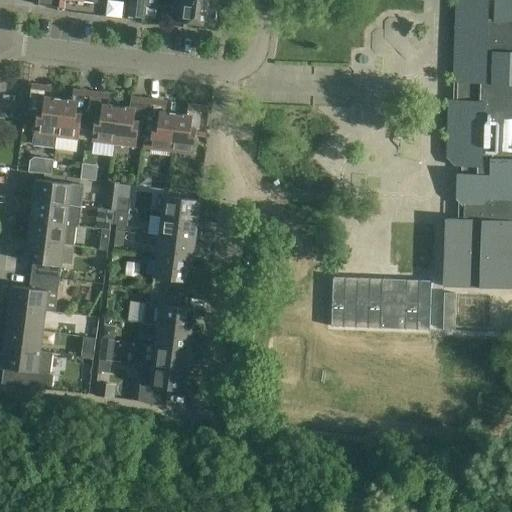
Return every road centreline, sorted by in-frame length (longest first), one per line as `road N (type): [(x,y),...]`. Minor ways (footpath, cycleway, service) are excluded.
road 1 (residential): [(202,416),(230,213),(219,138),(232,75)]
road 2 (residential): [(232,75),(0,44)]
